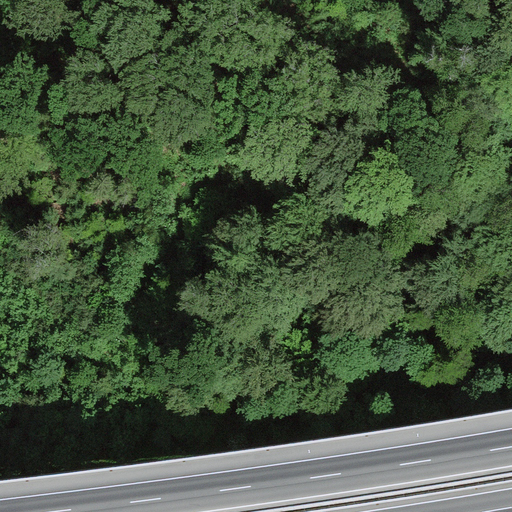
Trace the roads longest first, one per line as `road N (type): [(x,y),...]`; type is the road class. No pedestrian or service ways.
road 1 (track): [(218,0),(224,204),(202,280),(66,511)]
road 2 (motorway): [(511,446),(51,511)]
